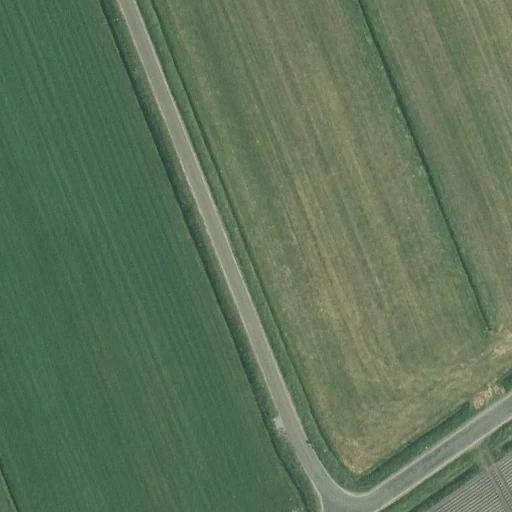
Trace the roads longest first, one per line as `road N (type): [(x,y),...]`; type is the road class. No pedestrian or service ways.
road 1 (unclassified): [(341,511),(299,445),(125,0)]
road 2 (tertiary): [(359,511),(511,405)]
